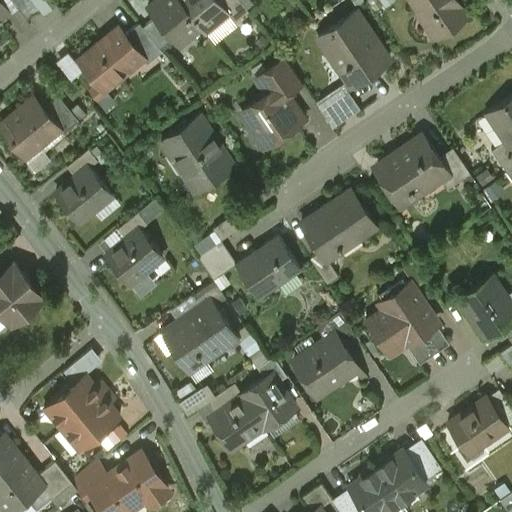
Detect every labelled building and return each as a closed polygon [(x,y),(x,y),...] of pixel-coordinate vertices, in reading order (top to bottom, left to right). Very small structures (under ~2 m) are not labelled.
[(40,7),(34,0),(12,0),(27,18),(40,7)] [(153,0),(147,5),(154,14),(171,35),(177,42),(200,23),(181,0),(153,0)] [(219,0),(181,0),(200,23),(204,28),(227,10),(227,9),(219,0)] [(240,0),(219,0),(227,9),(227,10),(235,19),(248,9),(240,0)] [(411,0),(417,9),(423,5),(428,12),(436,14),(445,27),(466,13),(457,0),(411,0)] [(355,10),(317,35),(351,84),(388,59),(355,10)] [(171,35),(154,14),(142,24),(159,45),(171,35)] [(142,24),(139,20),(124,32),(143,54),(142,55),(143,56),(146,61),(162,48),(159,45),(142,24)] [(103,42),(100,38),(78,56),(99,82),(108,74),(113,81),(143,56),(142,55),(143,54),(124,32),(121,28),(103,42)] [(302,81),(284,55),(255,75),(266,91),(279,83),(285,92),(302,81)] [(285,92),(279,83),(266,91),(244,107),(257,126),(256,132),(260,139),(266,139),(267,141),(303,117),(285,92)] [(345,87),(318,105),(332,126),(359,107),(345,87)] [(33,93),(12,110),(13,112),(0,122),(0,125),(24,155),(59,126),(60,125),(43,105),(33,93)] [(78,118),(58,93),(43,105),(60,125),(59,126),(63,131),(78,118)] [(511,94),(487,112),(504,139),(510,147),(511,145),(511,94)] [(232,163),(198,113),(161,138),(194,188),(232,163)] [(418,136),(407,143),(406,146),(399,151),(398,155),(399,156),(393,160),(391,157),(387,156),(376,164),(376,167),(391,191),(405,181),(407,185),(407,188),(408,190),(415,191),(439,175),(445,171),(435,156),(422,136),(418,136)] [(511,145),(510,147),(504,139),(490,148),(506,171),(511,166),(511,145)] [(452,145),(435,156),(445,171),(439,175),(447,186),(469,171),(452,145)] [(97,159),(88,147),(66,165),(75,175),(89,164),(90,165),(97,159)] [(75,175),(55,192),(77,220),(111,192),(90,165),(89,164),(75,175)] [(350,187),(301,221),(320,249),(326,258),(327,257),(375,224),(350,187)] [(137,210),(117,226),(125,237),(139,226),(140,227),(146,222),(137,210)] [(237,210),(212,226),(220,238),(220,239),(245,222),(237,210)] [(125,237),(105,253),(128,281),(162,253),(140,227),(139,226),(125,237)] [(236,262),(235,262),(257,295),(300,266),(278,234),(236,262)] [(220,238),(197,254),(213,278),(235,262),(236,262),(220,239),(220,238)] [(326,258),(320,249),(310,256),(327,280),(338,273),(327,257),(326,258)] [(0,272),(0,308),(8,319),(7,320),(8,321),(43,292),(42,291),(40,293),(15,262),(17,261),(16,260),(0,272)] [(424,279),(411,260),(402,266),(410,278),(415,286),(424,279)] [(511,303),(492,274),(457,297),(483,336),(500,325),(511,316),(511,303)] [(410,278),(377,301),(384,311),(371,320),(372,323),(369,325),(389,355),(406,344),(426,330),(423,326),(436,317),(415,286),(410,278)] [(214,279),(192,293),(200,304),(211,296),(211,297),(212,298),(222,291),(214,279)] [(200,304),(162,331),(187,368),(236,334),(212,298),(211,297),(211,296),(200,304)] [(353,330),(339,309),(316,325),(324,339),(334,332),(339,339),(353,330)] [(511,316),(500,325),(511,341),(511,316)] [(426,330),(406,344),(419,363),(449,343),(435,324),(426,330)] [(324,339),(293,359),(316,394),(357,366),(339,339),(334,332),(324,339)] [(511,341),(498,351),(508,366),(511,364),(511,341)] [(273,354),(257,365),(263,375),(270,371),(277,381),(286,374),(273,354)] [(84,372),(74,381),(73,379),(61,389),(62,391),(50,401),(66,422),(62,425),(62,424),(61,425),(62,426),(108,388),(100,379),(95,384),(85,372),(86,372),(85,371),(84,372)] [(263,375),(241,391),(263,423),(265,427),(294,407),(277,381),(270,371),(263,375)] [(241,391),(234,381),(214,394),(223,408),(209,417),(229,447),(263,423),(241,391)] [(108,388),(62,426),(62,427),(63,426),(67,422),(84,443),(96,432),(98,434),(109,424),(108,423),(119,414),(119,415),(120,414),(119,413),(109,402),(115,397),(108,388)] [(486,395),(447,422),(467,452),(507,425),(486,395)] [(0,432),(0,472),(23,455),(3,430),(0,432)] [(421,436),(403,448),(423,478),(430,473),(423,463),(434,456),(421,436)] [(402,447),(375,466),(399,500),(426,482),(423,478),(403,448),(402,447)] [(140,452),(91,486),(108,511),(120,511),(146,495),(150,500),(166,490),(140,452)] [(23,455),(0,472),(0,497),(7,507),(41,482),(42,481),(36,472),(23,455)] [(441,466),(434,456),(423,463),(430,473),(441,466)] [(72,479),(54,457),(36,472),(42,481),(41,482),(51,495),(72,479)] [(375,466),(348,484),(349,485),(366,511),(381,511),(399,500),(375,466)] [(331,497),(321,482),(300,496),(310,511),(318,505),(319,506),(331,498),(331,497)] [(366,511),(349,485),(331,497),(331,498),(341,511),(350,511),(355,509),(356,511),(366,511)] [(511,511),(511,489),(499,499),(508,511),(511,511)]
